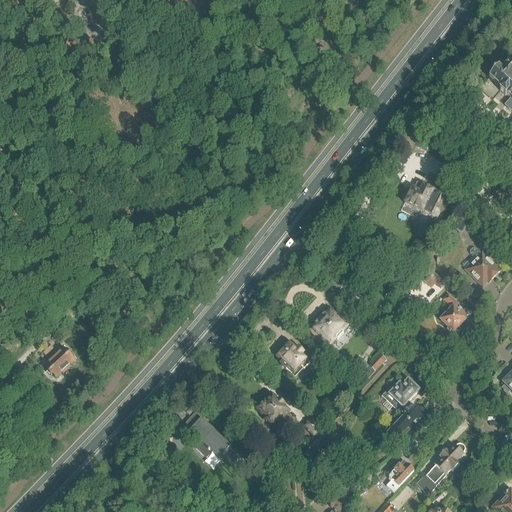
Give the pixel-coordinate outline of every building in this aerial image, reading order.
[(511,62),(511,63),(510,61),(501,71),(498,69),(497,71),(495,69),(488,76),(491,78),(489,80),(501,90),(500,92),(505,97),(511,88),(511,62)] [(433,192),(417,184),(414,190),(412,189),(409,195),(407,195),(406,195),(404,196),(404,198),(404,199),(404,201),(405,203),(404,205),(403,210),(411,213),(412,210),(433,219),(436,219),(438,218),(440,214),(439,212),(438,210),(436,209),(442,197),(433,192)] [(511,190),(505,195),(502,191),(495,197),(505,208),(511,200),(511,190)] [(511,249),(511,238),(505,232),(498,240),(510,252),(511,249)] [(500,273),(477,251),(477,250),(476,250),(475,250),(474,249),(473,250),(472,250),(471,251),(470,252),(469,253),(469,254),(469,255),(470,256),(470,257),(472,258),(462,268),(482,287),(491,279),(492,280),(500,273)] [(446,285),(430,270),(421,280),(431,290),(435,286),(440,291),(446,285)] [(467,292),(473,286),(462,276),(456,282),(467,292)] [(466,311),(464,311),(448,296),(444,301),(452,309),(440,321),(448,328),(447,330),(447,331),(450,333),(452,333),(456,337),(461,331),(458,328),(466,320),(465,320),(468,316),(469,313),(466,311)] [(328,347),(347,326),(330,310),(311,331),(328,347)] [(307,361),(303,357),(304,355),(298,349),(296,352),(290,346),(278,358),(283,362),(280,366),(286,371),(295,379),(304,370),(305,371),(310,365),(307,361)] [(54,358),(66,371),(70,368),(69,367),(75,362),(64,349),(54,358)] [(380,356),(369,368),(361,377),(353,386),(359,392),(387,362),(380,356)] [(63,374),(66,371),(54,358),(44,366),(48,370),(46,372),(52,378),(54,376),(56,379),(62,374),(63,374)] [(361,377),(369,368),(360,359),(351,368),(361,377)] [(511,375),(503,384),(505,386),(502,389),(505,392),(504,393),(507,396),(508,395),(509,396),(511,393),(511,375)] [(382,397),(393,408),(398,413),(402,408),(403,409),(404,408),(406,409),(411,405),(409,403),(419,392),(408,382),(403,388),(397,382),(382,397)] [(273,428),(289,412),(272,397),(267,402),(265,401),(257,410),(267,419),(266,420),(273,428)] [(411,405),(406,409),(409,412),(381,441),(394,453),(428,416),(421,409),(418,412),(411,405)] [(212,454),(218,448),(218,447),(216,446),(222,440),(195,415),(182,429),(187,434),(189,432),(201,444),(196,450),(201,454),(201,455),(207,460),(213,454),(212,454)] [(321,429),(313,421),(306,428),(313,436),(321,429)] [(333,457),(348,455),(347,443),(331,445),(333,457)] [(436,489),(436,488),(446,478),(447,479),(466,459),(463,456),(464,454),(465,451),(465,449),(464,448),(462,447),(460,446),(459,447),(456,448),(455,449),(452,446),(433,466),(434,467),(430,471),(432,472),(426,479),(436,489)] [(400,489),(414,473),(408,467),(408,468),(404,464),(400,468),(399,467),(394,473),(389,479),(389,481),(391,483),(393,483),(400,489)] [(0,481),(5,486),(10,480),(5,475),(0,480),(0,481)] [(352,494),(362,487),(357,480),(347,487),(352,494)] [(356,500),(366,493),(362,487),(352,494),(356,500)] [(511,511),(511,493),(510,492),(502,501),(498,496),(488,506),(493,511),(491,511),(511,511)] [(341,511),(345,509),(336,500),(329,506),(334,511),(341,511)]
